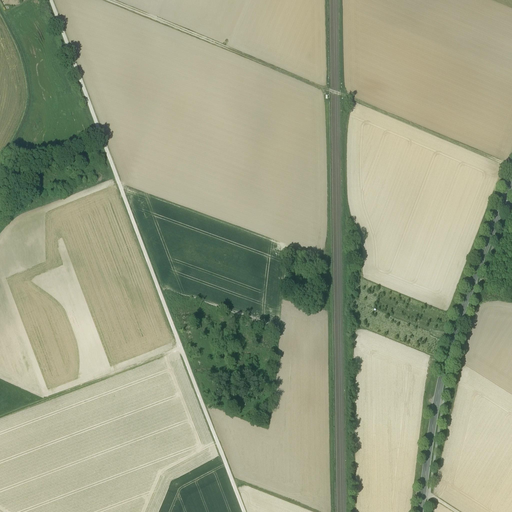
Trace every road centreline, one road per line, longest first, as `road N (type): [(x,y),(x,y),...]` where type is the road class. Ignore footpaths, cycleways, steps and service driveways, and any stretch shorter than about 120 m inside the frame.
road 1 (track): [(50,0),(243,511)]
road 2 (track): [(108,0),(511,166)]
road 3 (primary): [(420,511),(445,362),(511,177)]
